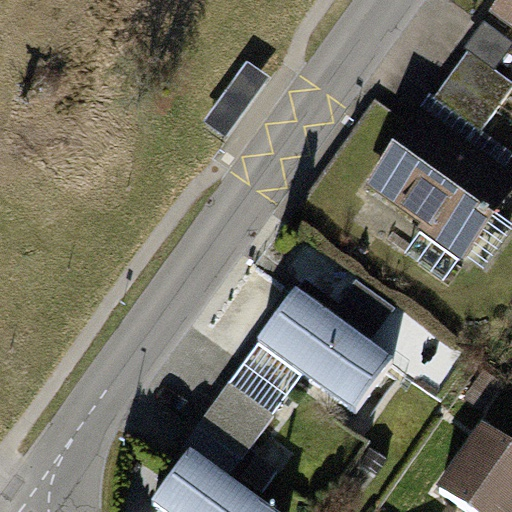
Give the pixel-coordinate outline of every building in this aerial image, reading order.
[(511,0),(502,14),(511,21),(511,0)] [(511,96),(511,81),(473,54),(455,79),(501,113),(511,96)] [(501,113),(455,79),(438,103),(476,131),(484,136),(501,113)] [(464,147),(425,120),(377,188),(431,226),(413,252),(451,279),(511,193),(511,181),(489,165),(501,148),(484,136),(476,131),(464,147)] [(360,286),(342,311),(378,337),(396,312),(360,286)] [(396,366),(299,295),(261,346),(359,417),(396,366)] [(233,387),(217,409),(262,442),(278,419),(233,387)] [(262,442),(217,409),(201,432),(246,463),(262,442)] [(511,511),(511,447),(490,431),(444,494),(469,511),(511,511)] [(269,511),(194,457),(157,508),(162,511),(269,511)] [(283,475),(260,458),(244,480),(267,497),(283,475)]
